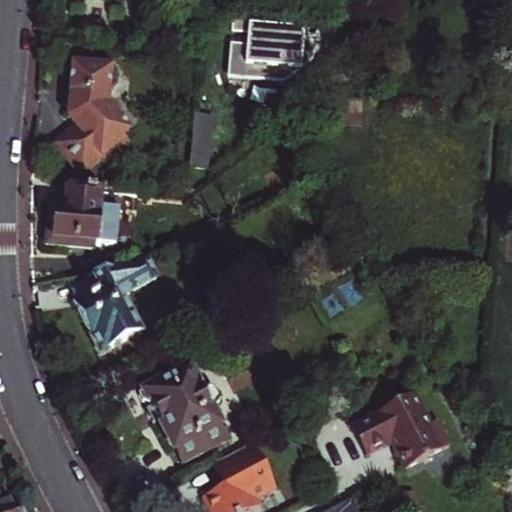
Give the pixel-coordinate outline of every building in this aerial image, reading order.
[(287,19),(233,15),(231,34),(247,36),(246,47),(230,45),(227,69),(230,69),(229,79),(282,85),(311,63),(312,53),(284,50),(287,19)] [(108,108),(109,98),(116,92),(117,82),(111,74),(111,72),(72,68),(70,95),(68,109),(68,118),(119,123),(108,108)] [(343,97),(339,109),(360,115),(364,102),(343,97)] [(196,116),(195,131),(192,168),(209,170),(214,118),(196,116)] [(67,120),(73,128),(77,133),(59,148),(79,174),(98,160),(107,153),(112,159),(129,146),(124,140),(129,136),(124,129),(121,125),(119,123),(68,118),(67,120)] [(101,164),(98,160),(79,174),(59,148),(77,133),(73,128),(51,146),(79,181),(101,164)] [(52,242),(95,245),(115,246),(119,196),(65,192),(65,193),(64,204),(63,217),(54,217),(52,242)] [(45,249),(94,252),(95,245),(52,242),(54,217),(63,217),(64,204),(48,203),(45,249)] [(159,277),(150,260),(138,266),(97,274),(106,291),(77,307),(102,354),(144,332),(126,299),(130,298),(132,292),(159,277)] [(182,465),(229,439),(221,424),(219,425),(212,411),(221,400),(215,389),(201,388),(191,368),(156,387),(147,385),(141,389),(139,395),(143,403),(150,404),(182,465)] [(365,453),(388,441),(391,439),(395,447),(392,449),(403,469),(450,444),(436,419),(431,422),(414,391),(350,425),(365,453)] [(278,488),(254,443),(212,466),(224,489),(204,500),(210,511),(253,511),(262,507),(257,499),(278,488)] [(420,511),(410,493),(390,504),(393,511),(420,511)] [(355,511),(349,500),(327,511),(355,511)] [(0,511),(13,511),(8,501),(1,505),(0,503),(0,511)]
